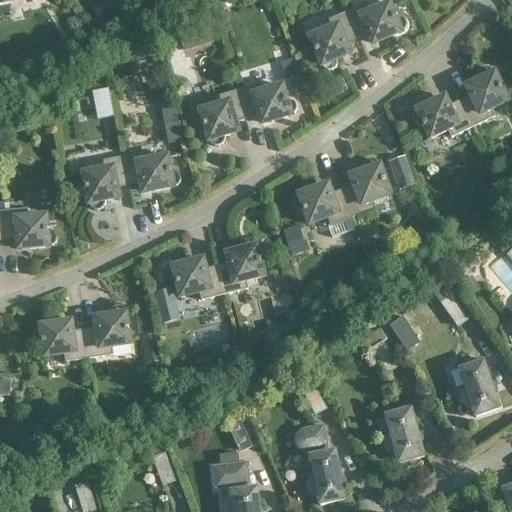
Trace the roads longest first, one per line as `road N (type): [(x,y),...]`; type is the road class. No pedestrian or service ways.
road 1 (residential): [(0,301),(110,261),(261,182),(439,51),(493,0)]
road 2 (residential): [(393,511),(511,440)]
